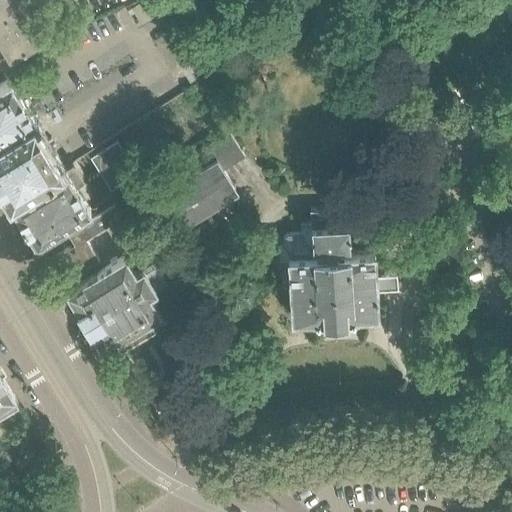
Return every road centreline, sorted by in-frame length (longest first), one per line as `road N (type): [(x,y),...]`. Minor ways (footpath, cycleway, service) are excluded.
road 1 (residential): [(490,478),(421,458),(371,456),(264,474),(236,494)]
road 2 (residential): [(236,494),(157,455),(76,398)]
road 3 (residential): [(0,278),(76,398)]
